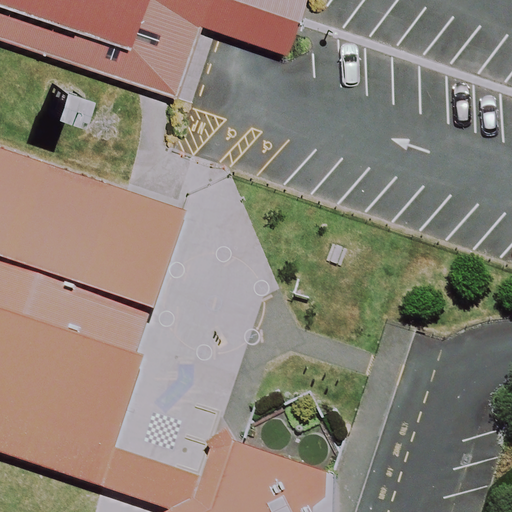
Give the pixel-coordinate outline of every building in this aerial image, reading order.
[(0,0),(0,31),(184,94),(210,19),(219,22),(294,47),(310,0),(0,0)] [(80,116),(91,86),(65,78),(55,107),(80,116)] [(194,208),(0,143),(0,445),(110,482),(123,446),(159,351),(146,347),(161,301),(169,303),(194,208)] [(347,511),(351,472),(247,439),(237,427),(228,431),(218,438),(222,447),(211,474),(208,483),(204,495),(180,508),(171,511),(347,511)] [(211,474),(123,446),(110,482),(180,508),(204,495),(208,483),(211,474)]
